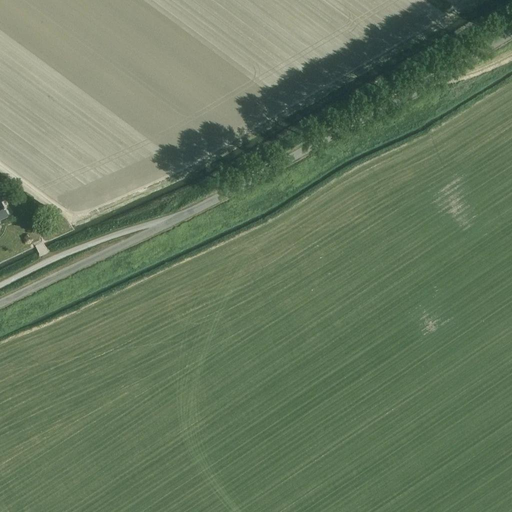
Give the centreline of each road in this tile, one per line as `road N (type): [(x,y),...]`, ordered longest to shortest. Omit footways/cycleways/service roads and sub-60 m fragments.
road 1 (unclassified): [(188,213),(511,34)]
road 2 (unclassified): [(0,304),(188,213)]
road 3 (unclassified): [(0,285),(80,247),(188,213)]
